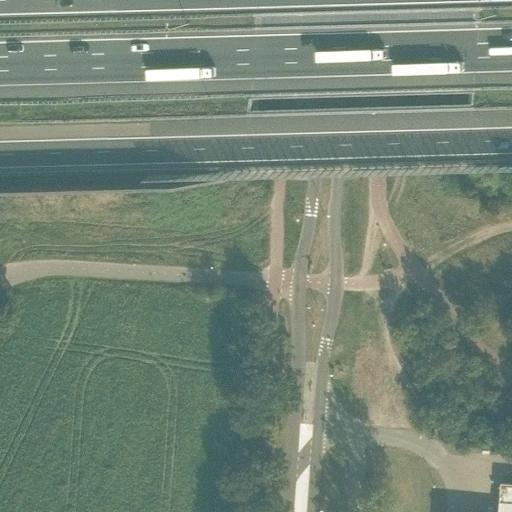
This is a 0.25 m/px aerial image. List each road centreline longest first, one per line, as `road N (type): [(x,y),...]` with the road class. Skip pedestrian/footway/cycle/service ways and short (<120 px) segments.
road 1 (motorway): [(0,64),(511,48)]
road 2 (trunk): [(0,155),(511,140)]
road 3 (unclassified): [(0,280),(39,269),(299,283)]
road 4 (secondary): [(335,285),(331,231),(351,0)]
road 5 (secondary): [(325,0),(299,283)]
road 6 (secondary): [(299,283),(286,511)]
road 7 (secondary): [(311,511),(335,285)]
